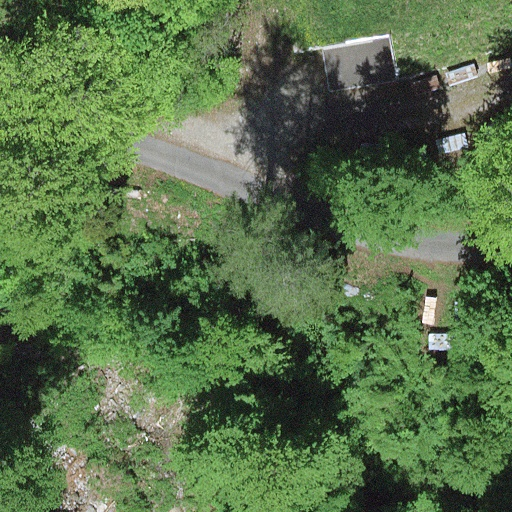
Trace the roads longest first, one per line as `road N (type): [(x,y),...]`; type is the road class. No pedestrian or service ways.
road 1 (unclassified): [(511,236),(455,248),(308,223),(187,163),(0,131)]
road 2 (track): [(187,163),(511,77)]
